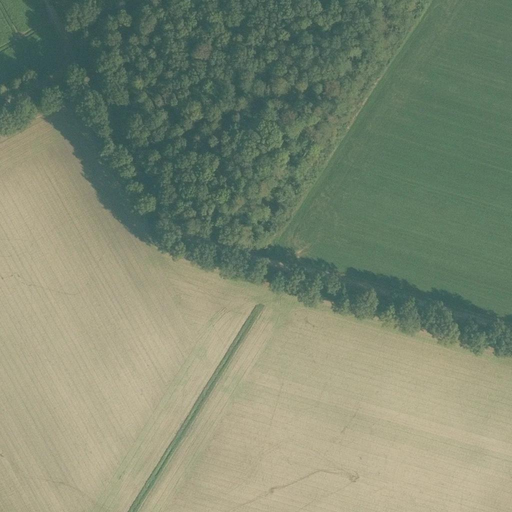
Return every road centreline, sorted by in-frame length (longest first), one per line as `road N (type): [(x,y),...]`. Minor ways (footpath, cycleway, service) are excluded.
road 1 (track): [(261,259),(187,237),(173,225),(82,62)]
road 2 (track): [(511,331),(261,259)]
